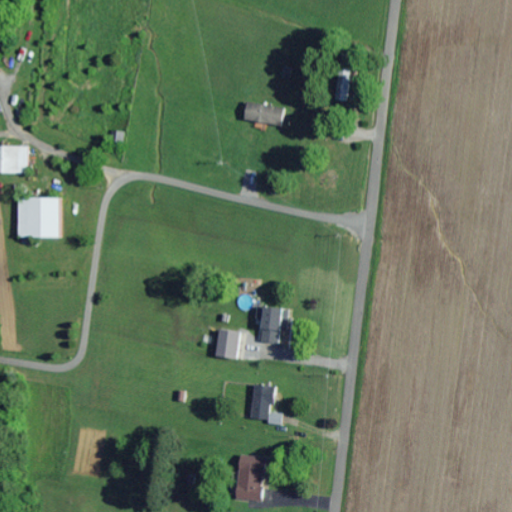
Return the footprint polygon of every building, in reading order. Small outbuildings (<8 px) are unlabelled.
[(0,43),(11,35),(0,21),(0,43)] [(348,68),(339,68),(339,102),(348,102),(348,68)] [(286,111),(249,105),(246,123),(284,129),(286,111)] [(0,175),(31,176),(31,149),(0,148),(0,175)] [(21,241),(65,241),(65,201),(21,201),(21,241)] [(265,344),(284,344),(286,309),(266,308),(265,344)] [(283,425),(284,416),(274,415),(276,388),(256,386),(253,423),(283,425)] [(239,502),(265,504),(268,460),(242,458),(239,502)]
